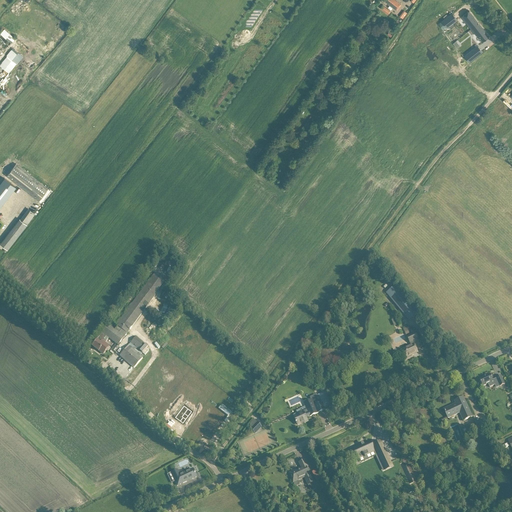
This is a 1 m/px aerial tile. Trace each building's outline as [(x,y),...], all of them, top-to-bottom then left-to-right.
[(383,0),(396,10),(401,4),(395,0),(383,0)] [(380,8),(388,14),(390,11),(383,5),(380,8)] [(472,29),(479,23),(469,10),(462,16),(472,29)] [(449,16),(442,21),(447,27),(453,22),(449,16)] [(447,27),(442,21),(439,23),(444,30),(447,27)] [(479,23),(472,29),(477,36),(478,35),(483,41),(489,36),(479,23)] [(1,34),(13,42),(17,37),(5,29),(1,34)] [(38,46),(25,37),(21,42),(39,55),(41,52),(36,48),(38,46)] [(13,47),(1,66),(12,73),(24,54),(13,47)] [(474,48),(464,56),(469,62),(479,55),(474,48)] [(435,60),(426,70),(440,83),(449,73),(435,60)] [(476,86),(470,92),(476,98),(482,92),(476,86)] [(499,98),(496,101),(498,103),(493,107),(496,110),(504,104),(499,98)] [(511,116),(511,113),(506,106),(484,124),(489,130),(505,118),(507,120),(511,116)] [(15,163),(6,175),(40,200),(49,188),(15,163)] [(5,178),(0,183),(0,205),(1,206),(16,187),(5,178)] [(20,219),(0,244),(5,248),(3,250),(5,252),(27,224),(35,213),(28,209),(21,219),(20,219)] [(158,290),(158,289),(166,280),(155,272),(148,282),(147,281),(116,324),(117,326),(115,330),(108,325),(92,346),(98,351),(99,351),(103,354),(109,346),(102,341),(106,336),(118,345),(124,336),(123,336),(124,335),(125,335),(158,290)] [(418,313),(395,286),(386,294),(409,321),(418,313)] [(182,323),(174,332),(184,340),(192,330),(182,323)] [(418,339),(415,333),(407,337),(411,346),(414,344),(413,342),(418,339)] [(136,337),(120,356),(131,366),(148,347),(136,337)] [(417,351),(414,344),(411,346),(408,347),(403,349),(407,358),(412,356),(412,355),(414,354),(413,353),(417,351)] [(490,374),(479,379),(480,381),(479,382),(481,385),(482,384),(482,386),(488,384),(490,387),(495,385),(494,384),(498,382),(500,386),(505,384),(501,375),(496,377),(496,378),(493,380),(490,374)] [(174,382),(165,394),(169,397),(178,385),(174,382)] [(329,385),(320,389),(322,393),(326,391),(331,389),(329,385)] [(154,388),(147,396),(159,405),(165,396),(160,392),(160,391),(155,386),(154,388)] [(294,415),(294,416),(294,417),(298,425),(298,424),(304,422),(307,420),(306,418),(310,416),(325,409),(333,405),(331,400),(326,391),(322,393),(316,396),(315,395),(311,397),(310,398),(311,400),(304,403),(307,411),(304,413),(298,415),(297,414),(296,414),(294,415)] [(456,404),(444,410),(449,419),(460,414),(464,422),(473,418),(463,397),(455,401),(456,404)] [(215,425),(216,424),(215,424),(216,423),(211,419),(210,420),(206,417),(206,418),(204,417),(211,407),(207,404),(197,417),(202,421),(198,427),(202,430),(201,430),(204,431),(208,434),(212,429),(214,431),(218,426),(215,425)] [(175,418),(183,424),(191,412),(184,406),(175,418)] [(483,419),(475,423),(478,429),(487,426),(483,419)] [(255,433),(261,427),(257,423),(251,429),(255,433)] [(361,445),(353,449),(354,451),(355,451),(359,458),(375,451),(377,455),(378,455),(383,466),(385,470),(393,467),(391,463),(383,446),(376,449),(374,445),(371,446),(369,441),(364,444),(362,445),(361,444),(361,445)] [(307,478),(305,479),(308,485),(310,490),(311,490),(313,491),(314,491),(315,490),(315,488),(315,487),(306,467),(309,466),(306,460),(299,463),(302,468),(294,472),(294,471),(289,473),(294,482),(298,481),(297,480),(306,476),(307,478)] [(177,470),(171,473),(177,486),(186,482),(186,480),(192,477),(192,479),(196,477),(193,469),(183,474),(183,475),(180,476),(177,470)]
